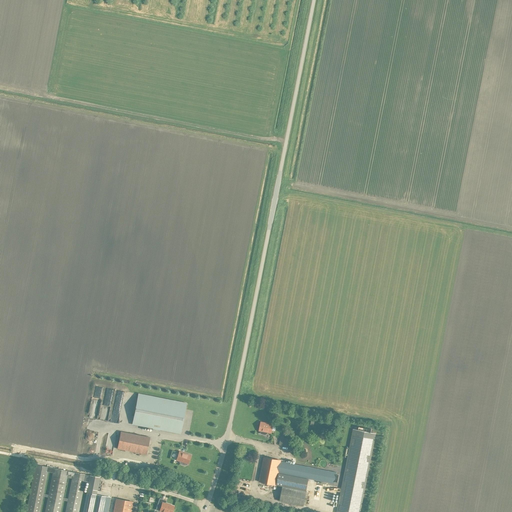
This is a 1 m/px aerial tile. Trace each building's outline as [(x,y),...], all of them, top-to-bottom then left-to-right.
[(138,394),(132,424),(153,428),(153,429),(160,430),(160,429),(180,433),(186,404),(138,394)] [(271,433),(273,424),(261,422),(259,431),(271,433)] [(361,511),(377,434),(370,433),(371,429),(363,427),(362,431),(355,430),(349,460),(348,460),(348,458),(342,457),(341,462),(347,464),(348,462),(349,462),(338,511),(361,511)] [(146,454),(149,437),(121,432),(118,449),(146,454)] [(176,461),(180,462),(179,463),(181,464),(185,466),(187,465),(187,464),(188,464),(190,455),(179,452),(176,461)] [(264,457),(259,482),(276,485),(278,473),(309,479),(334,484),(336,472),(303,466),(280,461),(281,460),(264,457)] [(86,475),(73,472),(68,471),(35,465),(26,511),(39,511),(47,472),(52,473),(44,511),(59,511),(67,476),(72,477),(65,511),(78,511),(85,481),(88,482),(90,476),(86,475)] [(306,491),(309,479),(278,473),(276,485),(283,486),(306,491)] [(90,476),(88,482),(87,489),(97,491),(99,477),(90,476)] [(306,491),(283,486),(280,501),(303,506),(306,491)] [(93,511),(96,495),(86,493),(82,511),(93,511)] [(96,495),(93,511),(102,511),(106,497),(96,495)] [(106,497),(102,511),(107,511),(110,497),(106,497)] [(130,511),(132,502),(115,499),(112,511),(130,511)] [(162,511),(171,511),(174,506),(162,502),(159,511),(162,511)]
